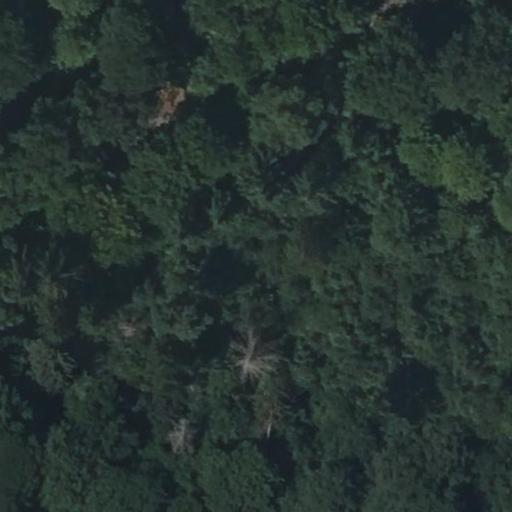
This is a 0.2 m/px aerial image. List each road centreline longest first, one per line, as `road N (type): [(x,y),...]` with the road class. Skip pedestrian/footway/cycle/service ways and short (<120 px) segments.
road 1 (track): [(0,200),(391,0)]
road 2 (track): [(0,408),(199,511)]
